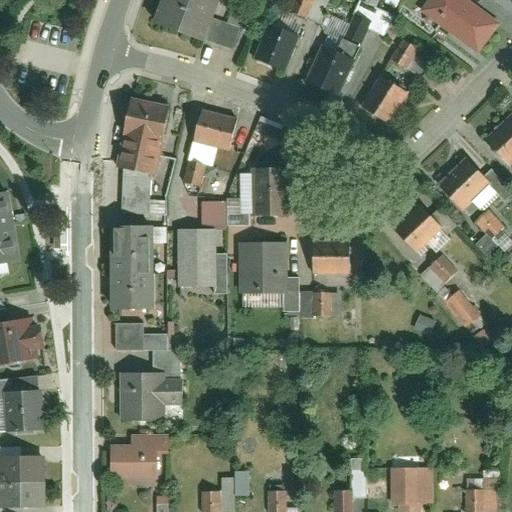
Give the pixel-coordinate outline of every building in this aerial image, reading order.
[(212,0),(172,0),(161,31),(197,43),(212,0)] [(322,23),(328,0),(300,0),(297,16),(322,23)] [(431,0),(424,10),(477,50),(496,25),(463,0),(431,0)] [(290,70),(308,30),(279,17),(261,57),(290,70)] [(362,58),(331,40),(306,83),(337,101),(362,58)] [(407,71),(417,49),(406,44),(396,66),(407,71)] [(418,90),(386,71),(361,112),(392,132),(418,90)] [(189,111),(148,98),(126,168),(167,181),(189,111)] [(248,125),(209,113),(198,145),(237,158),(248,125)] [(257,120),(253,142),(285,148),(289,126),(257,120)] [(511,162),(511,121),(486,146),(507,168),(511,162)] [(495,192),(468,164),(439,193),(465,220),(495,192)] [(293,176),(261,176),(262,221),(293,220),(293,176)] [(447,228),(425,206),(397,235),(419,256),(447,228)] [(212,286),(212,226),(179,227),(179,287),(212,286)] [(157,319),(157,229),(123,229),(123,319),(157,319)] [(278,240),(246,240),(246,299),(278,299),(278,240)] [(356,245),(318,246),(319,280),(356,279),(356,245)] [(420,276),(437,293),(458,271),(440,254),(420,276)] [(461,290),(445,300),(463,330),(479,320),(461,290)] [(301,293),(302,318),(319,317),(317,292),(301,293)] [(319,317),(330,317),(331,293),(320,292),(319,317)] [(332,295),(332,316),(339,316),(340,295),(332,295)] [(0,362),(32,362),(32,317),(0,317),(0,362)] [(176,334),(149,335),(150,370),(115,371),(117,431),(150,430),(150,404),(178,404),(176,334)] [(38,440),(38,385),(7,385),(7,414),(7,440),(38,440)] [(0,511),(43,511),(43,457),(0,456),(0,511)] [(112,456),(112,488),(158,488),(158,456),(112,456)] [(365,498),(365,459),(351,459),(352,498),(365,498)] [(207,511),(234,511),(235,497),(249,497),(249,472),(234,472),(234,478),(221,478),(221,492),(208,492),(207,511)] [(471,511),(497,511),(496,478),(470,479),(471,511)] [(430,511),(431,480),(397,480),(396,511),(430,511)] [(340,491),(340,511),(352,511),(352,490),(340,491)] [(276,492),(274,511),(284,511),(286,493),(276,492)]
